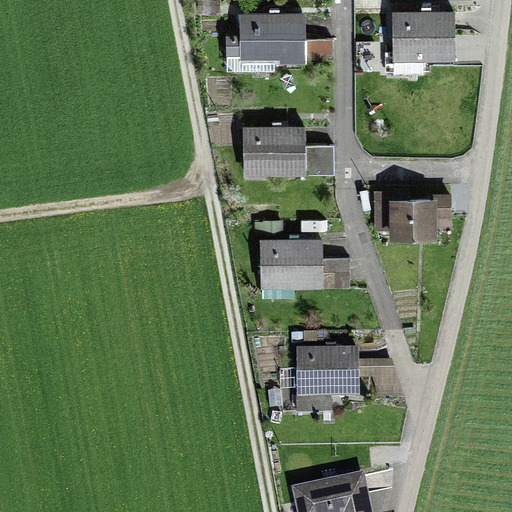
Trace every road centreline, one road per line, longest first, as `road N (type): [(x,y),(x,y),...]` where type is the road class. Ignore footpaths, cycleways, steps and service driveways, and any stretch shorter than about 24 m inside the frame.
road 1 (unclassified): [(504,0),(469,241),(405,511)]
road 2 (track): [(268,511),(175,0)]
